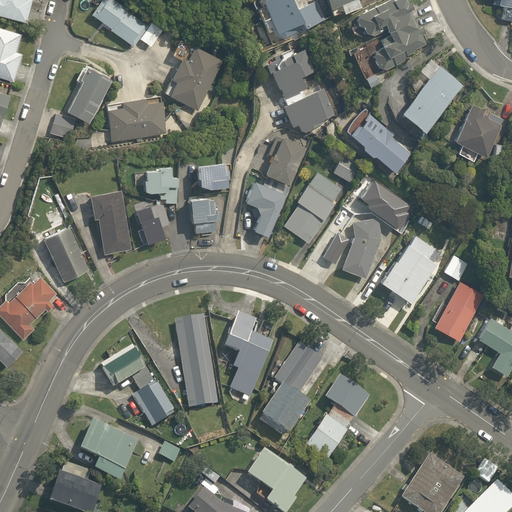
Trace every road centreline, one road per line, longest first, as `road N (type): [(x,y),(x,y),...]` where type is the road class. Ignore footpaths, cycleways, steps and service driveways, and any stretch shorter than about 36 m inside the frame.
road 1 (tertiary): [(436,389),(284,285),(242,271),(189,271),(143,283),(83,328),(28,436)]
road 2 (residential): [(59,0),(0,213)]
road 3 (residential): [(330,511),(436,389)]
